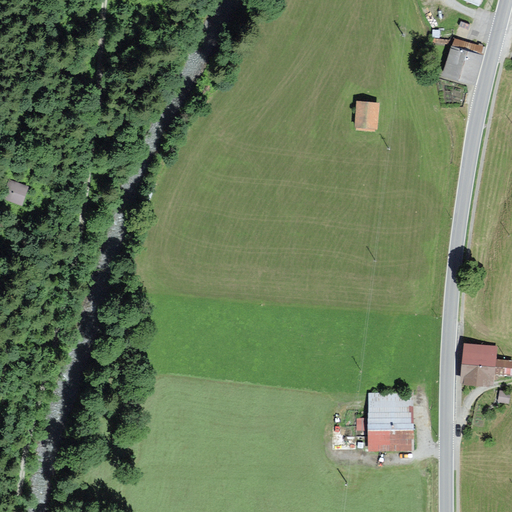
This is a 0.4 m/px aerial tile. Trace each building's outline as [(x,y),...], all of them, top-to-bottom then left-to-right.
[(461,75),(472,43),(451,36),(441,68),(446,70),(445,73),(452,75),(453,73),(461,75)] [(475,82),(485,47),(472,43),(461,75),(468,78),(467,80),(475,82)] [(358,101),(355,126),(374,128),(376,103),(358,101)] [(6,199),(21,205),(28,186),(13,181),(6,199)] [(481,345),(466,344),(465,351),(469,351),(468,367),(464,366),(462,379),(488,382),(488,378),(495,379),(496,375),(498,376),(498,372),(510,373),(511,361),(495,359),(496,349),(481,348),(481,345)] [(411,409),(370,409),(371,448),(411,447),(411,409)]
